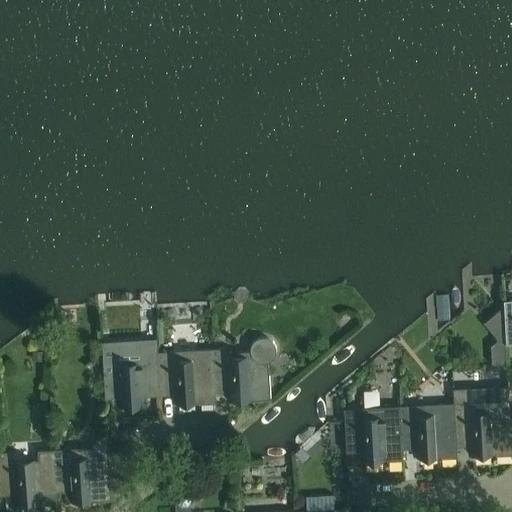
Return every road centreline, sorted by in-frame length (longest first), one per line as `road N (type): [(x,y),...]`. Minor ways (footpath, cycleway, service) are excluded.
road 1 (residential): [(131,511),(213,431),(127,436)]
road 2 (residential): [(353,497),(511,490)]
